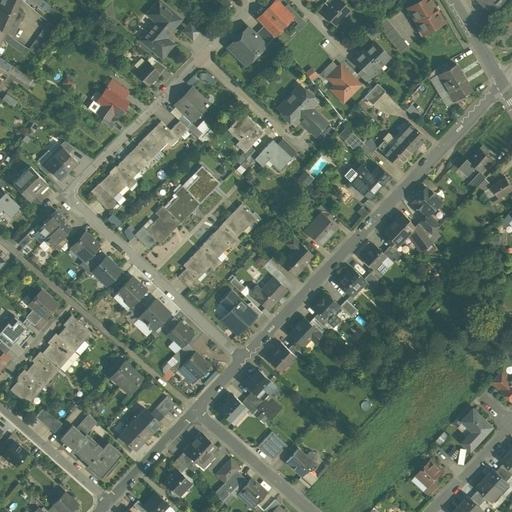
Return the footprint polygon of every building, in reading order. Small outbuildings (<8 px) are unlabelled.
[(0,0),(0,30),(5,32),(12,36),(23,12),(22,11),(16,9),(20,0),(0,0)] [(335,0),(329,7),(323,14),(336,26),(343,18),(341,16),(348,9),(338,0),(335,0)] [(430,0),(419,0),(417,1),(418,3),(408,9),(423,35),(444,23),(430,0)] [(479,0),(492,13),(504,0),(479,0)] [(283,9),(276,1),(266,11),(282,26),(291,17),(283,9)] [(152,28),(165,38),(180,20),(159,2),(148,14),(157,22),(152,28)] [(302,19),(287,4),(283,9),(291,17),(297,24),(302,19)] [(282,26),(266,11),(257,20),(263,26),(272,36),(282,26)] [(297,24),(294,27),(299,32),(307,24),(302,19),(297,24)] [(408,46),(386,19),(377,26),(382,32),(399,53),(408,46)] [(48,22),(29,49),(38,56),(57,29),(48,22)] [(511,28),(504,22),(495,31),(505,40),(510,34),(508,31),(511,28)] [(201,32),(190,23),(183,31),(193,40),(201,32)] [(272,36),(263,26),(255,35),(265,46),(274,37),(272,36)] [(377,26),(366,35),(371,41),(382,32),(377,26)] [(173,45),(165,38),(152,28),(147,33),(149,35),(144,42),(162,57),(173,45)] [(255,35),(248,29),(229,48),(246,65),(265,46),(255,35)] [(22,44),(5,32),(3,37),(3,38),(8,43),(18,50),(22,44)] [(365,53),(377,66),(379,67),(388,58),(380,50),(381,50),(375,43),(365,53)] [(408,46),(399,53),(401,56),(409,47),(408,46)] [(377,66),(365,53),(363,51),(354,60),(362,69),(368,75),(369,74),(377,66)] [(3,60),(0,58),(0,66),(7,71),(11,65),(3,60)] [(151,66),(146,61),(135,72),(148,86),(160,74),(151,66)] [(166,68),(156,61),(151,66),(159,74),(166,68)] [(320,74),(325,80),(338,67),(332,62),(320,74)] [(445,63),(434,69),(429,76),(431,79),(435,77),(439,74),(448,69),(445,63)] [(23,73),(11,65),(7,71),(28,85),(32,79),(23,73)] [(340,65),(327,78),(335,85),(330,89),(343,102),(360,85),(340,65)] [(448,69),(439,74),(444,81),(441,83),(445,89),(446,88),(463,78),(455,65),(448,69)] [(318,76),(312,68),(305,73),(312,81),(318,76)] [(368,75),(362,69),(357,74),(366,83),(372,77),(369,74),(368,75)] [(200,74),(199,80),(206,81),(211,85),(215,80),(207,74),(200,74)] [(439,74),(435,77),(431,79),(431,80),(447,106),(455,101),(451,93),(449,95),(445,89),(441,83),(444,81),(439,74)] [(463,78),(446,88),(445,89),(449,95),(451,93),(455,101),(471,91),(463,78)] [(385,92),(377,84),(364,98),(372,105),(385,92)] [(128,92),(117,85),(113,91),(123,99),(128,92)] [(113,91),(108,89),(109,88),(108,87),(107,88),(107,87),(97,102),(102,105),(98,112),(105,117),(108,120),(113,113),(117,116),(124,107),(122,105),(121,102),(123,99),(113,91)] [(192,90),(176,106),(184,113),(189,118),(196,111),(197,113),(207,104),(192,90)] [(304,92),(301,96),(294,90),(277,109),(290,121),(294,116),(306,127),(318,115),(306,104),(311,98),(304,92)] [(16,102),(5,95),(2,100),(13,107),(16,102)] [(96,103),(93,101),(88,108),(90,110),(92,112),(92,111),(95,113),(96,111),(98,112),(102,105),(97,102),(96,103)] [(184,113),(176,106),(170,112),(178,120),(182,116),(184,113)] [(263,132),(243,113),(230,127),(242,138),(236,144),(244,152),(249,147),(263,132)] [(327,123),(318,115),(306,127),(315,136),(327,123)] [(190,123),(182,116),(178,120),(179,121),(186,127),(190,123)] [(111,129),(114,124),(108,120),(105,117),(101,122),(111,129)] [(179,121),(170,131),(178,139),(188,129),(186,127),(179,121)] [(161,122),(138,144),(150,156),(157,149),(165,141),(170,147),(178,139),(170,131),(161,122)] [(425,138),(411,124),(405,131),(403,130),(394,139),(410,154),(425,138)] [(410,154),(394,139),(389,134),(377,146),(377,147),(384,154),(398,167),(410,154)] [(377,146),(369,139),(364,144),(372,152),(377,147),(377,146)] [(75,148),(64,141),(60,146),(62,148),(63,147),(69,154),(75,148)] [(364,144),(362,142),(358,147),(368,156),(372,152),(364,144)] [(138,144),(118,164),(119,164),(133,178),(145,166),(149,169),(156,162),(150,156),(138,144)] [(258,155),(254,159),(255,160),(262,166),(268,160),(279,170),(291,157),(276,144),(273,147),(269,144),(258,155)] [(467,176),(475,168),(480,173),(492,161),(486,155),(488,153),(482,146),(468,161),(467,159),(458,168),(467,176)] [(69,154),(63,147),(62,148),(53,156),(68,171),(77,163),(78,163),(69,154)] [(249,147),(244,152),(240,156),(245,160),(246,160),(254,151),(249,147)] [(163,155),(157,149),(150,156),(156,162),(163,155)] [(254,151),(246,160),(251,164),(255,160),(254,159),(258,155),(254,151)] [(68,171),(53,156),(45,164),(45,165),(51,171),(60,180),(61,180),(60,179),(68,171)] [(245,160),(240,165),(245,170),(251,164),(246,160),(245,160)] [(51,171),(45,165),(45,164),(43,162),(38,167),(47,175),(51,171)] [(119,164),(99,184),(91,192),(96,198),(104,190),(109,194),(111,196),(116,191),(124,183),(129,189),(136,182),(133,178),(119,164)] [(389,177),(377,165),(370,173),(361,165),(355,171),(364,179),(376,191),(389,177)] [(201,166),(194,174),(200,179),(187,192),(199,204),(219,183),(201,166)] [(30,167),(13,183),(31,202),(47,185),(30,167)] [(364,179),(355,171),(355,172),(351,168),(344,175),(348,179),(348,180),(368,199),(376,191),(364,179)] [(297,178),(305,186),(313,178),(304,170),(297,178)] [(479,174),(467,187),(472,192),(476,188),(484,179),(479,174)] [(511,187),(506,178),(492,186),(484,179),(476,188),(483,193),(488,202),(492,199),(495,205),(504,200),(502,197),(511,190),(511,187)] [(180,199),(168,212),(180,223),(180,224),(199,204),(187,192),(181,186),(174,194),(180,199)] [(0,211),(4,207),(13,215),(20,208),(0,188),(0,187),(0,211)] [(426,189),(425,189),(422,192),(421,191),(420,191),(418,191),(418,192),(415,194),(415,196),(415,197),(416,198),(413,201),(413,202),(413,203),(414,204),(415,205),(416,205),(417,205),(418,205),(420,208),(420,209),(421,210),(426,215),(427,216),(428,215),(440,201),(427,189),(426,189)] [(96,198),(100,203),(109,194),(104,190),(96,198)] [(125,199),(116,191),(111,196),(118,203),(120,205),(125,199)] [(111,196),(109,194),(100,203),(109,212),(112,209),(118,203),(111,196)] [(241,204),(222,224),(234,236),(246,223),(252,228),(259,221),(241,204)] [(331,213),(322,204),(317,209),(323,214),(327,217),(331,213)] [(168,212),(162,206),(155,213),(161,219),(148,232),(157,241),(160,244),(180,223),(168,212)] [(64,219),(56,212),(36,232),(44,240),(62,221),(64,219)] [(115,227),(120,221),(111,213),(106,219),(115,227)] [(306,232),(309,236),(321,247),(322,246),(321,246),(337,228),(338,229),(338,228),(327,217),(323,214),(306,232)] [(409,220),(402,214),(384,232),(390,238),(387,242),(390,245),(393,248),(397,244),(407,234),(412,228),(414,227),(408,221),(409,220)] [(440,227),(428,215),(427,216),(426,215),(418,224),(421,227),(429,238),(436,231),(440,227)] [(511,218),(508,215),(500,224),(505,229),(511,221),(511,218)] [(44,240),(43,241),(52,249),(63,237),(71,229),(62,221),(44,240)] [(127,237),(135,230),(129,224),(122,232),(127,237)] [(222,224),(203,244),(203,245),(217,258),(229,245),(233,249),(240,241),(234,236),(222,224)] [(143,227),(134,236),(139,240),(148,232),(143,227)] [(306,232),(301,227),(296,231),(306,240),(309,236),(306,232)] [(429,238),(421,227),(415,232),(422,240),(418,244),(424,250),(432,242),(429,238)] [(415,232),(412,228),(407,234),(418,244),(422,240),(415,232)] [(436,231),(429,238),(432,242),(433,243),(440,236),(436,231)] [(148,232),(139,240),(144,245),(152,236),(148,232)] [(86,233),(71,248),(72,249),(74,247),(81,253),(79,256),(84,260),(85,261),(91,254),(99,246),(86,233)] [(27,235),(18,244),(22,248),(31,239),(27,235)] [(152,236),(144,245),(148,249),(157,241),(152,236)] [(68,241),(63,237),(54,247),(58,251),(68,241)] [(280,263),(283,266),(295,277),(302,270),(301,269),(313,256),(299,243),(298,243),(292,238),(286,244),(292,250),(280,263)] [(217,258),(203,245),(183,265),(187,268),(191,273),(196,277),(208,264),(214,269),(221,262),(217,258)] [(386,256),(375,245),(368,253),(366,251),(361,257),(373,269),(386,256)] [(393,248),(390,245),(386,249),(397,259),(401,255),(393,248)] [(91,254),(85,261),(84,260),(79,265),(85,270),(96,259),(96,258),(91,254)] [(280,263),(273,256),(268,261),(274,267),(278,271),(283,266),(280,263)] [(106,257),(100,263),(102,265),(95,271),(102,277),(100,280),(106,285),(120,270),(106,257)] [(96,259),(85,270),(91,276),(95,271),(102,265),(100,263),(96,259)] [(274,267),(268,261),(263,267),(269,272),(274,267)] [(278,271),(274,267),(269,272),(275,278),(279,282),(284,277),(278,271)] [(187,268),(178,277),(183,282),(191,273),(187,268)] [(353,269),(343,279),(342,278),(337,283),(348,294),(358,284),(361,287),(366,282),(353,269)] [(191,273),(183,282),(187,286),(196,277),(191,273)] [(377,281),(369,273),(366,277),(374,285),(377,281)] [(146,291),(131,277),(119,290),(118,291),(126,299),(124,301),(130,307),(131,307),(138,299),(146,291)] [(196,277),(187,286),(191,290),(200,281),(196,277)] [(245,287),(234,277),(229,282),(240,292),(245,287)] [(262,291),(256,286),(250,292),(269,310),(275,303),(287,289),(279,282),(275,278),(262,291)] [(119,290),(115,286),(110,291),(114,295),(118,291),(119,290)] [(42,290),(33,300),(31,300),(29,303),(29,306),(33,309),(33,308),(43,316),(44,318),(51,310),(53,310),(56,307),(55,305),(57,303),(42,290)] [(247,306),(232,292),(222,302),(231,310),(222,321),(237,335),(252,318),(246,312),(249,308),(247,306)] [(340,306),(327,294),(313,308),(318,313),(325,319),(331,312),(333,314),(334,313),(340,307),(340,306)] [(138,299),(131,307),(130,307),(123,315),(128,319),(143,303),(138,299)] [(170,313),(155,299),(147,308),(140,315),(141,316),(147,322),(146,324),(153,331),(170,313)] [(357,310),(346,300),(340,306),(340,307),(351,317),(357,310)] [(261,312),(251,302),(247,306),(249,308),(246,312),(252,318),(254,320),(261,312)] [(147,308),(143,303),(128,319),(133,324),(141,316),(140,315),(147,308)] [(33,309),(26,318),(31,323),(35,325),(43,316),(33,308),(33,309)] [(340,319),(334,313),(333,314),(331,312),(325,319),(326,321),(327,321),(332,326),(340,319)] [(325,319),(318,313),(314,317),(322,325),(326,321),(325,319)] [(22,323),(14,315),(0,331),(0,332),(1,333),(8,339),(9,338),(15,344),(15,343),(20,347),(33,332),(28,327),(22,323)] [(91,333),(71,315),(63,325),(66,326),(58,336),(75,351),(91,333)] [(26,318),(22,323),(28,327),(31,323),(26,318)] [(321,334),(304,318),(289,334),(296,340),(303,346),(311,337),(315,341),(321,334)] [(193,334),(178,321),(166,333),(181,347),(182,347),(186,343),(193,334)] [(8,339),(1,333),(0,333),(0,340),(1,341),(10,349),(15,344),(9,338),(8,339)] [(58,336),(55,334),(48,343),(50,345),(42,354),(60,369),(75,351),(58,336)] [(303,346),(296,340),(292,345),(301,354),(306,349),(303,346)] [(10,349),(1,341),(0,342),(0,348),(6,353),(10,349)] [(281,342),(274,350),(275,352),(268,359),(279,369),(285,362),(288,365),(295,357),(296,356),(288,349),(281,342)] [(181,347),(172,356),(177,360),(183,354),(190,346),(186,343),(182,347),(181,347)] [(301,354),(292,345),(288,349),(296,356),(295,357),(298,360),(303,355),(301,354)] [(0,348),(0,367),(9,356),(6,353),(0,348)] [(187,359),(182,364),(182,365),(197,379),(210,365),(194,351),(187,359)] [(42,354),(40,352),(32,361),(34,363),(26,372),(43,387),(44,387),(60,369),(42,354)] [(177,360),(172,365),(177,370),(182,365),(182,364),(187,359),(183,354),(177,360)] [(125,362),(111,377),(121,385),(134,370),(125,362)] [(26,372),(24,370),(16,379),(18,381),(10,390),(28,405),(43,387),(26,372)] [(134,370),(121,385),(130,393),(143,378),(134,370)] [(258,370),(250,377),(249,376),(243,383),(252,391),(255,395),(269,380),(258,370)] [(501,372),(492,381),(501,390),(510,380),(501,372)] [(511,379),(511,381),(510,380),(501,390),(501,391),(502,390),(511,399),(511,379)] [(252,391),(246,398),(257,408),(262,402),(255,395),(252,391)] [(175,404),(167,396),(162,401),(171,409),(175,404)] [(241,403),(233,396),(224,405),(223,404),(217,410),(230,422),(244,407),(245,407),(241,403)] [(257,408),(246,398),(241,403),(245,407),(244,407),(248,411),(251,414),(257,408)] [(171,409),(162,401),(158,405),(167,413),(171,409)] [(167,413),(158,405),(154,409),(163,417),(167,413)] [(244,407),(230,422),(234,426),(248,411),(244,407)] [(468,407),(456,420),(461,425),(464,421),(473,411),(468,407)] [(48,412),(43,408),(36,417),(40,421),(48,412)] [(150,414),(145,409),(136,418),(152,432),(160,423),(159,422),(150,414)] [(163,417),(154,409),(150,414),(159,422),(163,417)] [(493,427),(474,409),(473,411),(464,421),(475,431),(466,440),(474,447),(493,427)] [(48,412),(40,421),(45,425),(53,416),(48,412)] [(97,422),(88,414),(61,444),(70,452),(72,450),(86,434),(97,422)] [(53,416),(45,425),(49,429),(57,420),(53,416)] [(152,432),(136,418),(128,427),(143,441),(152,432)] [(57,420),(49,429),(54,433),(62,424),(57,420)] [(143,441),(128,427),(120,435),(125,440),(134,448),(135,449),(143,441)] [(271,431),(258,445),(273,459),(286,445),(271,431)] [(439,444),(448,436),(444,431),(434,440),(439,444)] [(201,433),(185,450),(191,455),(191,456),(198,462),(203,467),(213,455),(207,449),(212,443),(201,433)] [(11,434),(4,443),(8,446),(13,441),(14,442),(16,439),(11,434)] [(86,434),(72,450),(88,464),(86,466),(100,478),(122,454),(108,442),(102,448),(86,434)] [(134,448),(125,440),(121,445),(129,453),(134,448)] [(14,442),(13,441),(8,446),(1,455),(9,462),(10,461),(16,466),(27,452),(21,446),(20,447),(14,442)] [(313,462),(297,448),(285,462),(301,476),(307,470),(313,462)] [(191,455),(185,450),(177,458),(186,467),(193,473),(197,468),(195,465),(198,462),(191,456),(191,455)] [(511,452),(511,451),(503,460),(505,462),(511,468),(511,452)] [(186,467),(177,458),(171,464),(177,470),(177,469),(181,472),(186,467)] [(240,468),(231,459),(216,474),(225,483),(237,471),(240,468)] [(431,460),(416,475),(428,486),(434,480),(443,471),(431,460)] [(511,476),(511,468),(505,462),(501,467),(511,477),(511,476)] [(511,477),(501,467),(497,471),(508,481),(511,477)] [(177,470),(164,483),(178,497),(192,483),(181,472),(177,469),(177,470)] [(497,471),(494,469),(486,478),(501,493),(510,483),(508,481),(497,471)] [(317,479),(307,470),(301,476),(298,479),(308,488),(317,479)] [(237,471),(225,483),(215,494),(223,501),(233,490),(244,478),(237,471)] [(244,478),(233,490),(237,495),(242,491),(241,490),(249,482),(244,478)] [(501,493),(486,478),(477,487),(480,489),(488,497),(493,502),(501,493)] [(266,493),(251,479),(249,482),(241,490),(242,491),(256,504),(266,493)] [(428,486),(424,491),(429,495),(439,485),(434,480),(428,486)] [(488,497),(480,489),(476,494),(484,502),(488,497)] [(71,511),(78,505),(64,492),(52,505),(53,505),(60,511),(71,511)] [(156,492),(143,506),(146,508),(149,511),(161,511),(169,505),(156,492)] [(484,502),(476,494),(472,498),(480,506),(484,502)] [(472,498),(469,495),(460,505),(467,511),(482,511),(484,510),(480,506),(472,498)] [(275,499),(265,510),(267,511),(272,511),(279,506),(281,504),(275,499)] [(143,506),(137,500),(133,505),(140,511),(142,511),(146,508),(143,506)]
